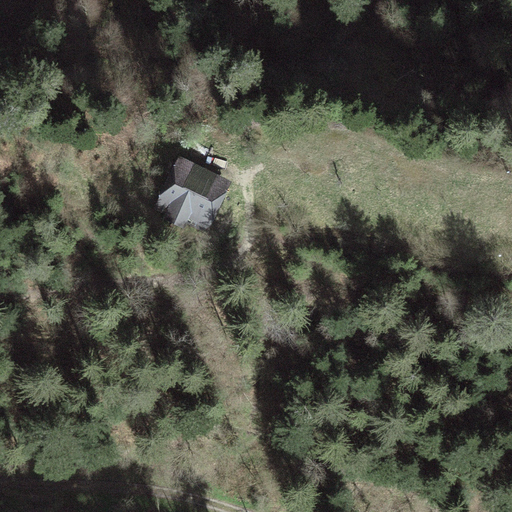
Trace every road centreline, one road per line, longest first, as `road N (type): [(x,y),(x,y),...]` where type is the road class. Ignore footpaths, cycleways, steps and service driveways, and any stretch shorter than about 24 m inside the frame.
road 1 (track): [(275,237),(203,271),(0,296)]
road 2 (track): [(238,511),(169,493),(0,482)]
